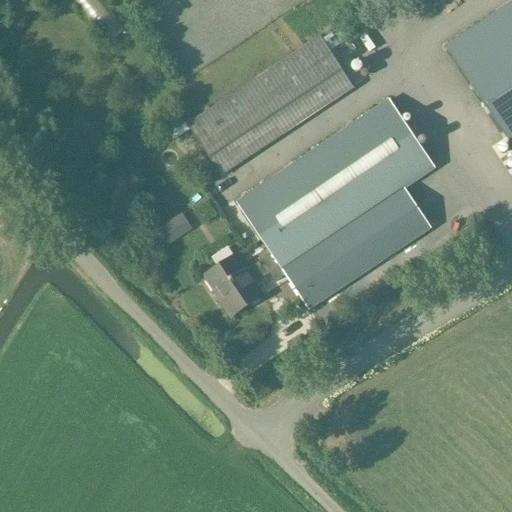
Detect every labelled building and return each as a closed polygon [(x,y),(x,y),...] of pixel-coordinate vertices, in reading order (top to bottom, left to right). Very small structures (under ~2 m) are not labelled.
[(98,0),(71,0),(111,41),(125,27),(98,0)] [(511,6),(449,48),(511,142),(511,6)] [(322,37),(192,124),(187,116),(165,131),(173,142),(191,130),(222,176),(355,87),(322,37)] [(236,257),(205,277),(215,293),(219,290),(220,289),(222,292),(237,314),(262,297),(254,284),(270,274),(276,283),(288,275),(312,312),(433,231),(405,188),(403,185),(432,167),(389,102),(239,204),(272,254),(245,272),(236,257)] [(188,213),(161,225),(169,243),(196,231),(188,213)]
